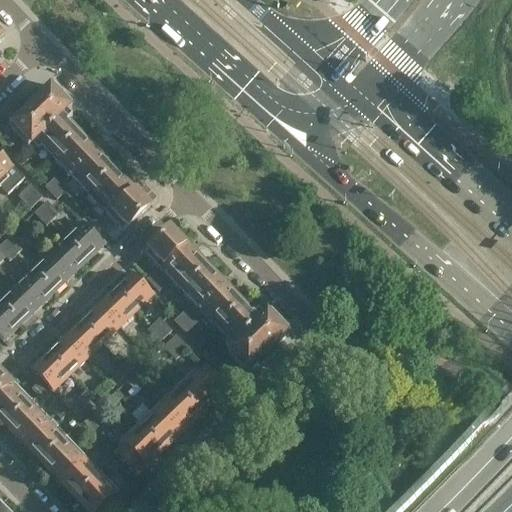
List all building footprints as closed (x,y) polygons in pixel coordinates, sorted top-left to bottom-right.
[(28,150),(32,145),(66,113),(72,107),(54,88),(49,93),(46,92),(40,98),(40,99),(40,101),(23,118),(20,117),(14,123),(15,126),(10,131),(28,150)] [(52,161),(78,136),(67,125),(68,124),(67,123),(71,119),(66,114),(67,114),(66,113),(32,145),(38,152),(41,149),(52,161)] [(70,179),(95,154),(78,136),(52,161),(70,179)] [(87,197),(113,172),(95,154),(70,179),(87,197)] [(5,177),(13,170),(0,155),(0,189),(9,181),(5,177)] [(20,169),(27,163),(21,157),(14,163),(20,169)] [(105,215),(131,191),(113,172),(87,197),(105,215)] [(63,184),(57,178),(51,184),(57,190),(63,184)] [(57,190),(51,184),(44,190),(50,196),(57,190)] [(69,190),(64,185),(63,184),(57,190),(63,196),(69,190)] [(36,194),(30,187),(24,193),(30,200),(36,194)] [(63,196),(57,190),(50,196),(57,202),(63,196)] [(126,234),(148,212),(148,213),(150,211),(131,191),(105,215),(124,236),(126,234)] [(30,200),(24,193),(17,199),(24,206),(30,200)] [(42,200),(36,194),(30,200),(36,206),(42,200)] [(36,206),(30,200),(24,206),(30,212),(36,206)] [(52,210),(46,204),(40,210),(46,216),(52,210)] [(46,216),(40,210),(34,216),(40,222),(46,216)] [(58,217),(53,212),(52,210),(46,216),(52,223),(58,217)] [(99,221),(93,214),(87,221),(93,227),(99,221)] [(52,223),(46,216),(40,222),(46,229),(52,223)] [(106,227),(99,221),(93,227),(99,233),(106,227)] [(104,247),(83,225),(66,241),(87,263),(104,247)] [(164,276),(189,251),(170,231),(168,233),(168,234),(146,255),(146,254),(144,256),(164,276)] [(16,246),(10,239),(3,245),(9,252),(16,246)] [(87,263),(66,241),(49,257),(70,279),(87,263)] [(9,252),(3,245),(0,248),(0,254),(3,258),(9,252)] [(22,252),(16,246),(9,252),(15,258),(22,252)] [(181,294),(207,270),(189,251),(164,276),(181,294)] [(15,258),(9,252),(3,258),(9,264),(15,258)] [(70,279),(49,257),(33,273),(54,295),(70,279)] [(199,313),(224,288),(207,270),(181,294),(199,313)] [(54,295),(33,273),(16,289),(37,311),(54,295)] [(153,298),(132,276),(115,292),(136,314),(153,298)] [(159,282),(158,281),(153,276),(146,282),(152,288),(159,282)] [(165,288),(159,282),(152,288),(158,295),(165,288)] [(216,331),(242,306),(224,288),(199,313),(216,331)] [(37,311),(16,289),(0,304),(0,305),(21,327),(37,311)] [(136,314),(115,292),(99,308),(120,330),(136,314)] [(21,327),(0,305),(0,339),(4,343),(21,327)] [(231,352),(265,319),(264,319),(263,318),(263,319),(258,314),(254,317),(253,318),(242,306),(216,331),(227,342),(224,345),(231,352)] [(120,330),(99,308),(82,324),(103,346),(120,330)] [(193,318),(186,312),(180,317),(187,324),(193,318)] [(278,346),(284,340),(283,337),(288,332),(270,313),(264,319),(265,319),(231,352),(226,356),(244,375),(249,370),(252,371),(258,364),(258,362),(275,345),(278,346)] [(187,324),(180,317),(173,324),(180,330),(187,324)] [(198,324),(193,318),(187,324),(192,330),(198,324)] [(166,327),(163,324),(160,321),(153,327),(160,333),(166,327)] [(103,346),(82,324),(65,340),(86,362),(103,346)] [(186,336),(192,330),(187,324),(180,330),(186,336)] [(160,333),(153,327),(147,333),(153,339),(160,333)] [(172,333),(166,327),(160,333),(166,339),(172,333)] [(200,339),(194,332),(188,339),(194,345),(200,339)] [(166,339),(160,333),(153,339),(159,345),(166,339)] [(182,344),(176,338),(170,344),(176,350),(182,344)] [(206,345),(204,342),(200,339),(194,345),(200,351),(206,345)] [(86,362),(65,340),(49,356),(70,377),(86,362)] [(176,350),(170,344),(163,350),(169,356),(176,350)] [(188,350),(182,344),(176,350),(182,356),(188,350)] [(182,356),(176,350),(169,356),(175,362),(182,356)] [(218,362),(212,355),(206,362),(212,368),(218,362)] [(70,377),(49,356),(32,372),(53,394),(70,377)] [(135,369),(129,362),(123,368),(129,375),(135,369)] [(225,368),(219,362),(218,362),(212,368),(218,374),(225,368)] [(129,375),(123,368),(117,375),(123,381),(129,375)] [(31,404),(12,383),(2,373),(0,370),(0,422),(6,428),(31,404)] [(200,417),(227,391),(226,390),(206,370),(197,378),(194,374),(176,392),(200,417)] [(145,379),(139,372),(132,378),(139,385),(145,379)] [(139,385),(132,378),(126,384),(132,391),(139,385)] [(114,389),(109,384),(108,383),(101,389),(108,396),(114,389)] [(44,391),(38,385),(31,391),(37,398),(44,391)] [(108,396),(101,389),(95,395),(101,402),(108,396)] [(50,398),(44,391),(37,398),(43,404),(50,398)] [(200,417),(176,392),(157,410),(182,435),(200,417)] [(123,399),(122,398),(117,393),(111,399),(117,405),(123,399)] [(86,404),(80,397),(74,403),(80,410),(86,404)] [(117,405),(111,399),(105,405),(111,411),(117,405)] [(61,410),(55,403),(49,409),(55,416),(61,410)] [(80,410),(74,403),(68,410),(74,416),(80,410)] [(23,446),(49,422),(31,404),(6,428),(23,446)] [(93,410),(87,404),(86,404),(80,410),(86,416),(93,410)] [(67,416),(61,410),(55,416),(61,422),(67,416)] [(86,416),(80,410),(74,416),(80,422),(86,416)] [(182,435),(157,410),(139,427),(163,453),(182,435)] [(102,420),(101,419),(96,413),(89,419),(95,426),(102,420)] [(95,426),(89,419),(83,425),(89,432),(95,426)] [(108,426),(102,420),(95,426),(102,432),(108,426)] [(41,465),(66,440),(49,422),(23,446),(41,465)] [(102,432),(95,426),(89,432),(95,438),(102,432)] [(137,477),(163,453),(139,427),(121,445),(124,448),(116,456),(137,479),(138,478),(137,477)] [(58,483),(84,458),(66,440),(41,465),(58,483)] [(76,501),(101,477),(84,458),(58,483),(76,501)] [(114,464),(108,458),(101,464),(107,470),(114,464)] [(120,471),(114,464),(107,470),(114,477),(120,471)] [(124,507),(116,499),(120,496),(101,477),(76,501),(85,511),(118,511),(122,508),(124,507)]
